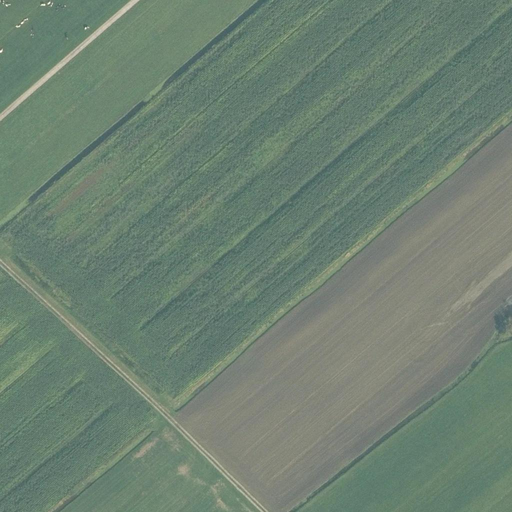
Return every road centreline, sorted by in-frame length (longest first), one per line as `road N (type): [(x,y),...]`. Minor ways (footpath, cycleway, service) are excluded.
road 1 (track): [(0,263),(264,511)]
road 2 (track): [(134,0),(0,118)]
